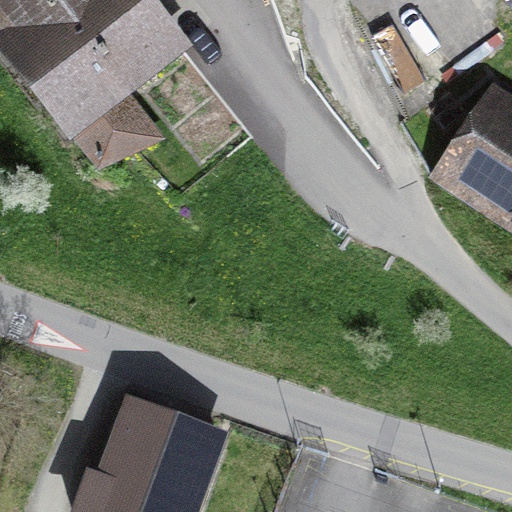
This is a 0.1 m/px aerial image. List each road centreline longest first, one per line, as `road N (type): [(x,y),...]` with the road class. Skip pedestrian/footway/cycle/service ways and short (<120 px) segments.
road 1 (tertiary): [(511,476),(284,408),(0,308)]
road 2 (residential): [(213,0),(351,168),(511,318)]
